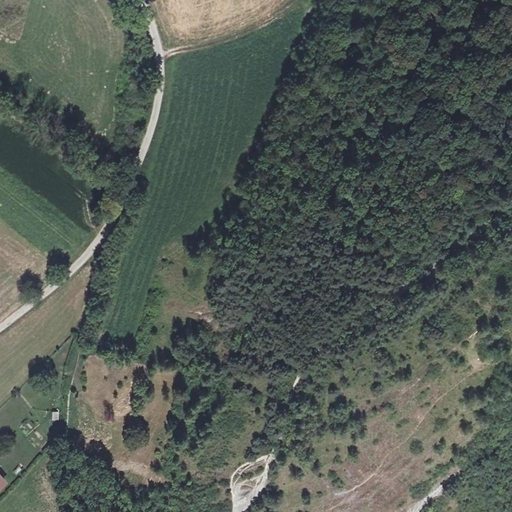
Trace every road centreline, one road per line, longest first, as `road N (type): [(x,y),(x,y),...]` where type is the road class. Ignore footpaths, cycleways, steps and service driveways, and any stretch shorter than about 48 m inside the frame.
road 1 (unclassified): [(140,0),(159,84),(142,154),(84,259),(0,330)]
road 2 (track): [(414,511),(511,430)]
